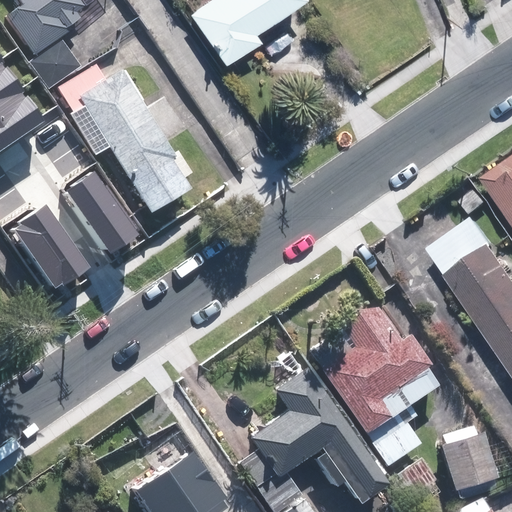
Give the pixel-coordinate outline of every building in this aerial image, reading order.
[(19,0),(21,3),(5,14),(32,53),(67,29),(65,26),(79,17),(75,11),(82,5),(78,0),(19,0)] [(292,0),(202,0),(189,9),(223,59),(259,35),(254,27),(292,0)] [(60,39),(29,60),(47,87),(79,65),(60,39)] [(0,102),(22,88),(1,58),(0,59),(0,102)] [(73,112),(83,105),(147,210),(189,185),(170,156),(173,154),(120,68),(103,78),(94,63),(57,86),(73,112)] [(0,148),(43,120),(22,88),(0,102),(0,148)] [(511,161),(485,180),(511,218),(511,161)] [(141,235),(96,172),(64,194),(108,258),(141,235)] [(90,267),(46,204),(8,230),(53,293),(90,267)] [(511,267),(496,245),(449,277),(511,368),(511,267)] [(341,327),(354,346),(320,369),(386,464),(420,441),(398,408),(434,383),(422,365),(427,362),(407,332),(398,339),(374,304),(341,327)] [(273,511),(301,493),(284,468),(318,445),(356,501),(386,480),(306,366),(273,389),(287,409),(248,436),(257,448),(237,461),(272,511),(273,511)] [(495,473),(482,430),(440,443),(453,486),(495,473)] [(189,447),(132,487),(149,511),(210,511),(205,504),(221,493),(189,447)] [(434,477),(419,455),(390,476),(406,497),(434,477)] [(314,511),(303,496),(278,511),(314,511)]
